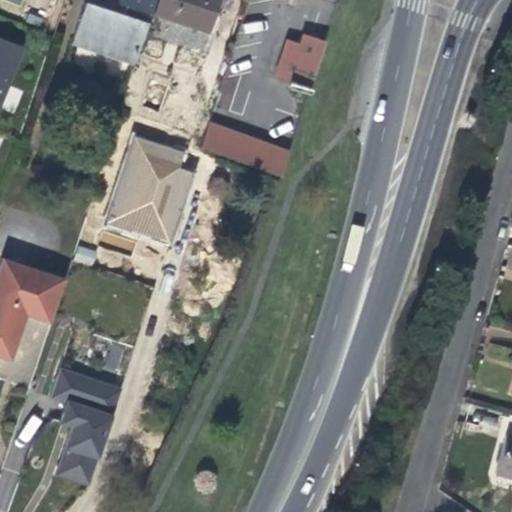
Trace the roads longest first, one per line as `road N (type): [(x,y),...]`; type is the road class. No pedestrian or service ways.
road 1 (secondary): [(310,511),(477,0)]
road 2 (secondary): [(416,0),(336,306),(261,511)]
road 3 (residential): [(417,493),(511,166)]
